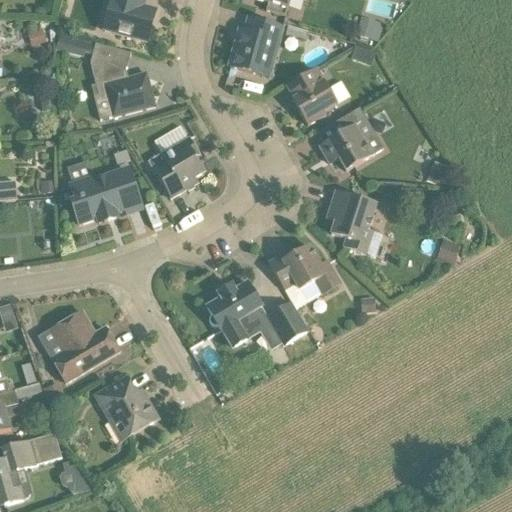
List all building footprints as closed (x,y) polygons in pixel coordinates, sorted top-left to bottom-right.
[(145,0),(113,0),(104,33),(147,45),(156,13),(143,10),(145,0)] [(285,20),(290,0),(253,0),(253,1),(269,6),(266,14),(285,20)] [(283,31),(248,21),(245,34),(243,33),(238,52),(234,51),(229,70),(269,81),(283,31)] [(378,45),(384,27),(361,21),(356,39),(378,45)] [(287,28),(285,36),(307,42),(310,34),(287,28)] [(32,50),(46,45),(42,33),(28,37),(32,50)] [(84,54),(93,57),(96,48),(60,39),(57,52),(82,59),(84,54)] [(96,47),(96,48),(93,57),(91,66),(99,99),(107,97),(113,120),(155,110),(147,76),(128,81),(126,72),(127,71),(131,57),(96,47)] [(351,63),(357,65),(361,52),(355,50),(351,63)] [(317,71),(286,89),(294,102),(292,103),(308,129),(326,118),(324,115),(338,107),(317,71)] [(41,102),(41,111),(46,116),(53,115),(57,111),(56,101),(52,97),(45,97),(41,102)] [(384,152),(375,137),(359,111),(318,136),(324,147),(320,150),(326,160),(331,157),(335,165),(339,162),(346,175),(384,152)] [(62,132),(66,135),(71,133),(72,128),(68,124),(63,126),(62,132)] [(199,157),(190,141),(161,158),(165,164),(153,171),(171,202),(198,186),(195,181),(204,176),(195,160),(199,157)] [(127,152),(113,157),(117,169),(131,165),(127,152)] [(447,170),(435,165),(427,184),(439,189),(447,170)] [(131,182),(127,172),(90,185),(89,182),(76,187),(77,189),(60,195),(60,209),(72,205),(79,228),(103,220),(104,224),(118,220),(116,216),(141,207),(132,182),(131,182)] [(41,185),(42,196),(54,195),(54,184),(41,185)] [(0,205),(18,204),(16,185),(0,185),(0,205)] [(376,195),(399,202),(402,192),(404,187),(379,186),(376,195)] [(423,193),(402,192),(399,202),(406,205),(423,206),(423,193)] [(346,242),(343,251),(374,261),(381,238),(368,234),(377,207),(336,194),(327,222),(335,224),(331,237),(346,242)] [(455,268),(461,249),(443,244),(438,263),(455,268)] [(269,267),(292,306),(296,312),(323,296),(323,297),(340,287),(328,266),(321,269),(310,249),(288,262),(286,257),(269,267)] [(224,337),(232,351),(247,342),(239,329),(239,328),(237,325),(262,310),(248,286),(235,293),(232,288),(218,296),(221,301),(207,310),(212,318),(211,319),(210,320),(209,321),(209,322),(209,323),(209,325),(210,326),(210,327),(211,328),(212,329),(214,330),(216,330),(217,330),(219,330),(223,338),(224,337)] [(362,316),(376,315),(375,301),(361,301),(362,316)] [(309,335),(296,312),(292,306),(266,321),(283,350),(309,335)] [(0,310),(0,315),(3,325),(16,322),(11,308),(0,310)] [(54,362),(68,385),(119,355),(111,342),(102,347),(83,315),(51,334),(64,356),(54,362)] [(6,382),(0,361),(0,397),(11,395),(7,381),(6,382)] [(35,384),(33,375),(24,378),(27,387),(35,384)] [(127,380),(96,399),(113,426),(121,421),(131,438),(159,422),(147,401),(141,404),(127,380)] [(50,408),(65,402),(60,387),(44,392),(50,408)] [(0,437),(12,434),(8,421),(22,416),(15,394),(0,398),(0,437)] [(24,472),(61,461),(54,437),(1,452),(5,464),(0,465),(0,496),(4,509),(28,502),(30,498),(32,497),(24,472)] [(70,489),(73,498),(93,492),(75,469),(73,464),(63,467),(66,476),(62,477),(60,481),(63,488),(66,490),(70,489)]
